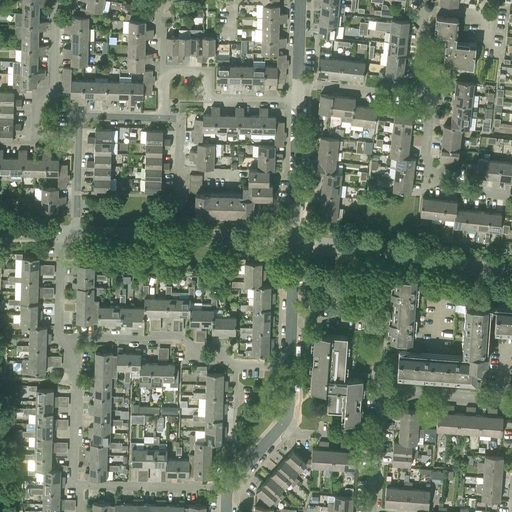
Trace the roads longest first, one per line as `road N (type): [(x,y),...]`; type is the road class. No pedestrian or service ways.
road 1 (residential): [(511,271),(293,244)]
road 2 (residential): [(293,244),(76,233)]
road 3 (residential): [(77,136),(32,136),(31,94),(53,93),(53,7),(62,0)]
road 4 (residential): [(237,362),(208,360),(178,340),(68,338)]
road 5 (residential): [(511,189),(436,184),(424,167),(429,102),(419,96)]
road 6 (residential): [(375,440),(378,404),(394,391),(500,401)]
road 7 (residential): [(295,101),(208,98),(208,68),(162,67)]
road 8 (residential): [(229,487),(80,485)]
road 9 (residential): [(80,485),(68,338)]
road 10 (residential): [(293,244),(295,101)]
road 11 (residential): [(419,96),(296,85)]
